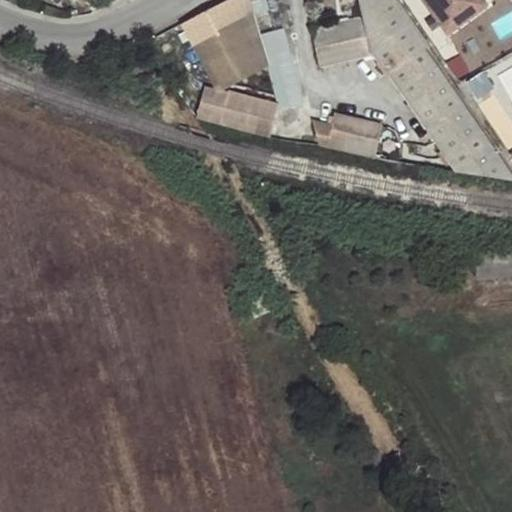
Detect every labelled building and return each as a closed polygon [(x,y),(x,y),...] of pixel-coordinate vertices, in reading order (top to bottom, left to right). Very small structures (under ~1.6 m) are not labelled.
[(251,6),(254,18),(278,12),(275,0),(259,0),(260,3),(251,6)] [(398,1),(396,0),(359,0),(363,18),(310,29),(317,66),(366,55),(387,71),(419,117),(449,160),(458,172),(487,178),(503,179),(511,180),(511,174),(506,166),(485,136),(460,100),(428,53),(432,50),(398,1)] [(418,0),(441,30),(477,3),(474,0),(418,0)] [(479,0),(474,0),(477,3),(441,30),(445,36),(485,7),(479,0)] [(283,33),(259,39),(277,115),(302,108),(283,33)] [(310,128),(320,148),(328,150),(350,154),(358,156),(341,124),(339,120),(332,119),(330,131),(310,128)] [(341,124),(358,156),(364,157),(375,159),(381,127),(339,120),(341,124)]
